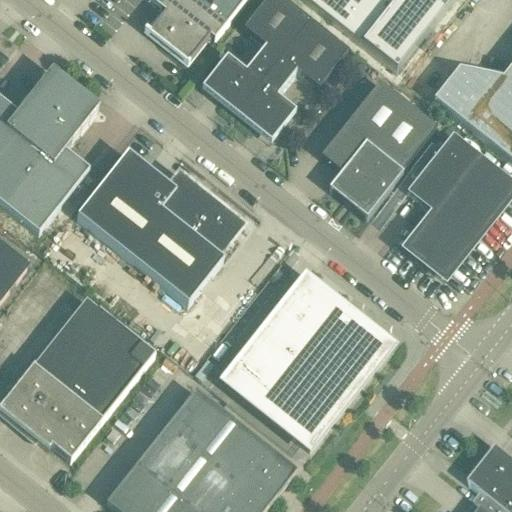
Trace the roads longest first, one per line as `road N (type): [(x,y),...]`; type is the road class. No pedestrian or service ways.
road 1 (unclassified): [(489,363),(21,0)]
road 2 (tertiary): [(370,511),(489,363)]
